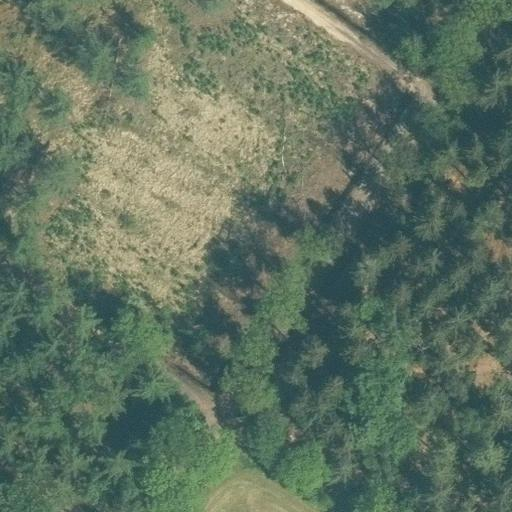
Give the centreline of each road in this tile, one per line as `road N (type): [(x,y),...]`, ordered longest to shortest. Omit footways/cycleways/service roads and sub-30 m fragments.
road 1 (track): [(432,97),(146,511)]
road 2 (track): [(0,259),(215,414)]
road 3 (track): [(295,0),(432,97)]
